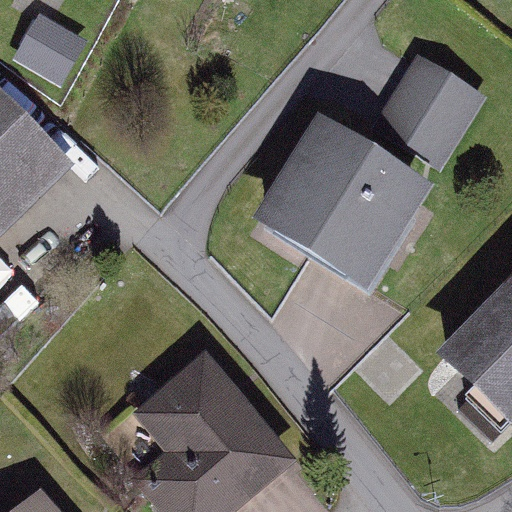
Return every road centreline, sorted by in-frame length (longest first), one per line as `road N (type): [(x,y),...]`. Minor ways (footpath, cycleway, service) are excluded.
road 1 (residential): [(392,501),(166,243)]
road 2 (residential): [(166,243),(366,0)]
